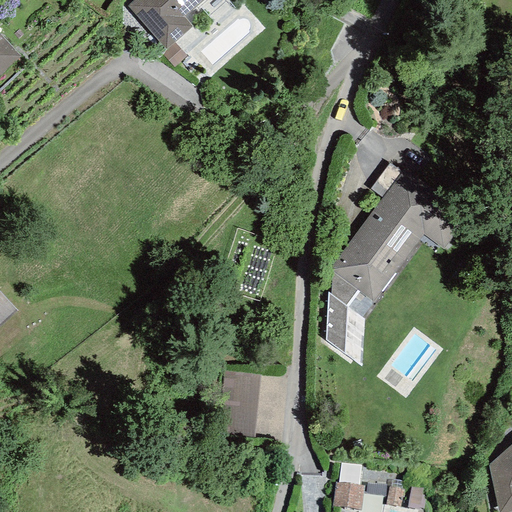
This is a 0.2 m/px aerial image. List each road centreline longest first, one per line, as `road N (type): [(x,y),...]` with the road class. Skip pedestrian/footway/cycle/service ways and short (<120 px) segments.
road 1 (unclassified): [(387,0),(333,125),(311,212),(292,448),(278,511)]
road 2 (track): [(361,50),(156,295),(35,391),(0,404)]
